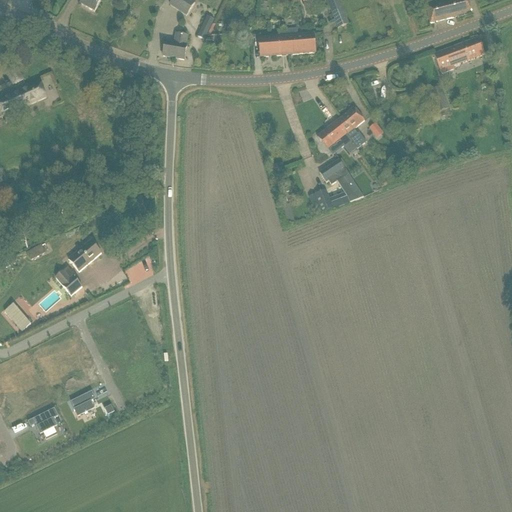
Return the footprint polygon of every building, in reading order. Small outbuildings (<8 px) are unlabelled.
[(83,0),(81,6),(95,13),(101,0),(83,0)] [(195,3),(190,0),(173,0),(170,6),(186,17),(195,3)] [(348,25),(345,16),(337,0),(326,0),(334,20),(338,29),(348,25)] [(425,3),(426,7),(425,7),(430,25),(472,14),(468,0),(453,0),(436,4),(435,0),(425,3)] [(207,17),(198,38),(204,41),(207,36),(210,37),(215,26),(213,25),(214,21),(207,17)] [(237,34),(236,25),(225,25),(225,29),(229,29),(230,34),(237,34)] [(298,30),(286,31),(288,56),(315,54),(314,36),(298,37),(298,30)] [(279,31),(279,39),(259,40),(261,58),(288,56),(286,31),(279,31)] [(184,61),(186,51),(188,38),(176,35),(175,44),(166,42),(163,57),(184,61)] [(454,68),(485,56),(478,39),(434,56),(441,75),(455,70),(454,68)] [(23,81),(18,70),(8,75),(12,85),(23,81)] [(0,117),(1,119),(42,101),(46,98),(39,82),(29,86),(0,99),(0,117)] [(430,93),(437,113),(449,109),(441,89),(430,93)] [(351,141),(351,142),(357,150),(357,151),(366,144),(359,135),(359,136),(355,131),(365,122),(354,109),(337,122),(348,136),(351,141)] [(337,122),(317,138),(323,146),(328,152),(332,156),(344,147),(351,155),(357,150),(351,142),(351,141),(348,136),(337,122)] [(379,129),(375,125),(369,129),(373,134),(379,129)] [(339,161),(319,174),(326,184),(329,182),(332,187),(342,180),(353,195),(346,198),(344,194),(329,200),(333,209),(334,210),(344,206),(363,198),(343,168),(339,161)] [(313,209),(316,216),(333,209),(326,191),(315,195),(317,201),(315,202),(317,208),(313,209)] [(72,254),(67,259),(79,272),(89,264),(92,268),(104,258),(101,254),(107,249),(106,248),(105,249),(97,238),(97,237),(90,242),(80,251),(76,245),(69,251),(72,254)] [(31,262),(46,254),(41,246),(26,254),(31,262)] [(63,273),(55,279),(62,287),(71,297),(82,288),(73,278),(75,277),(68,269),(63,273)] [(13,306),(5,314),(22,334),(31,326),(13,306)] [(71,335),(47,346),(51,354),(67,346),(70,352),(78,348),(71,335)] [(156,361),(150,364),(153,369),(159,367),(156,361)] [(142,368),(121,378),(131,398),(139,394),(136,387),(140,385),(143,384),(142,383),(149,380),(142,368)] [(92,392),(71,403),(74,411),(74,412),(75,412),(78,418),(94,410),(90,403),(96,400),(92,392)] [(110,407),(105,410),(107,416),(113,413),(110,407)] [(54,410),(28,423),(30,429),(36,426),(37,428),(40,436),(43,434),(54,429),(56,428),(53,420),(58,418),(54,410)]
